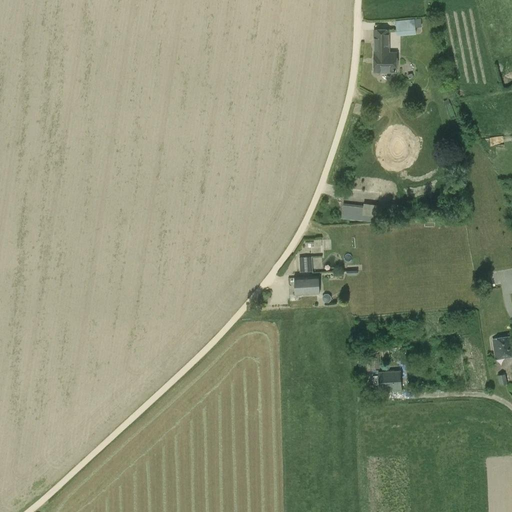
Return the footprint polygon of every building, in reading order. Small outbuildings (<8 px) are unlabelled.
[(397,37),(416,35),(414,19),(395,22),(397,37)] [(389,31),(373,31),(374,73),(396,73),(396,53),(389,53),(389,31)] [(341,219),(362,221),(364,206),(343,204),(341,219)] [(313,272),(312,256),(299,257),(300,273),(313,272)] [(318,276),(314,276),(300,277),(294,278),(295,296),(319,294),(318,276)] [(495,359),(511,356),(511,337),(492,340),(495,359)] [(398,355),(397,348),(376,349),(376,350),(371,350),(371,354),(369,354),(369,359),(358,359),(359,372),(371,372),(370,369),(379,369),(378,354),(377,354),(377,353),(378,353),(378,352),(382,352),(382,358),(390,357),(390,355),(398,355)] [(378,372),(379,391),(402,390),(401,371),(378,372)] [(505,376),(505,375),(497,376),(499,386),(507,384),(511,383),(511,378),(511,374),(505,376)] [(357,392),(357,402),(372,401),(372,392),(357,392)]
